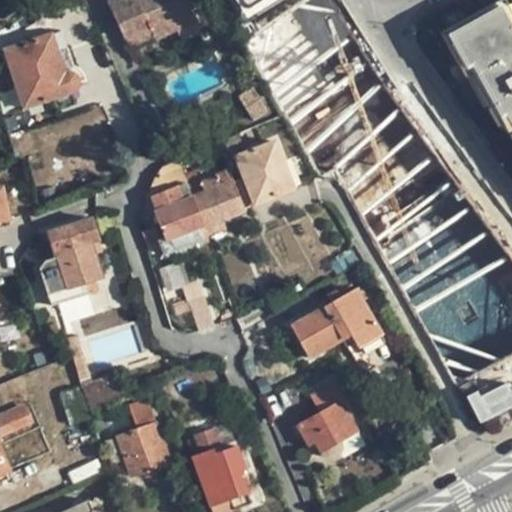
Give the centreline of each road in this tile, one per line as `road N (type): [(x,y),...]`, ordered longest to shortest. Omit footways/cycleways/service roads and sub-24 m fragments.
road 1 (residential): [(309,511),(229,339),(175,346),(126,226),(149,154)]
road 2 (unknown): [(484,474),(420,336),(320,162)]
road 3 (residential): [(511,206),(378,10)]
